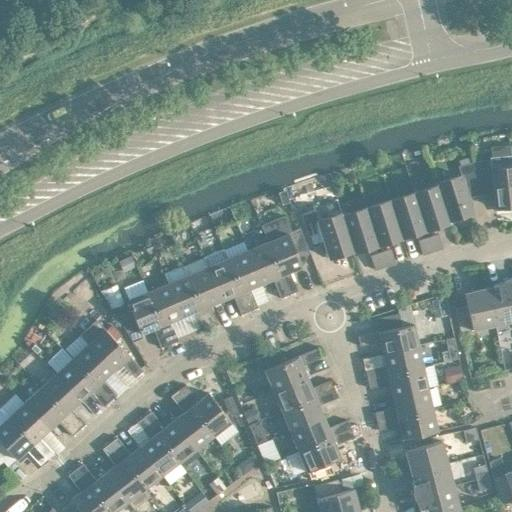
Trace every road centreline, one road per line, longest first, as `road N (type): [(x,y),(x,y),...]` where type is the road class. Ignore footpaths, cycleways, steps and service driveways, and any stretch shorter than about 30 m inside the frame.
road 1 (secondary): [(0,232),(222,132),(433,68)]
road 2 (secondary): [(375,0),(187,63),(0,151)]
road 3 (residential): [(2,511),(216,344),(326,310)]
road 4 (residential): [(389,511),(326,310)]
road 5 (residential): [(326,310),(511,251)]
